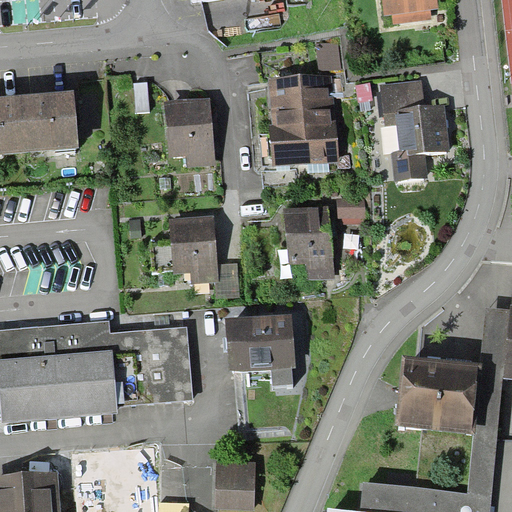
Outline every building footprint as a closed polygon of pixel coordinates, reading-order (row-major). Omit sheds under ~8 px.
[(382,0),(384,18),(393,18),(394,26),(431,22),(430,12),(438,12),(436,0),(382,0)] [(338,43),(317,46),(320,71),(341,69),(338,43)] [(332,79),(269,84),(270,100),(272,135),(261,136),(264,167),(274,166),(274,170),(340,165),(338,142),(337,143),(332,79)] [(421,82),(378,86),(382,130),(397,128),(400,154),(391,155),(394,182),(427,179),(425,155),(450,153),(445,106),(424,109),(421,82)] [(24,96),(0,97),(0,155),(78,149),(73,92),(24,96)] [(210,99),(167,102),(170,159),(189,158),(189,169),(214,168),(211,126),(210,99)] [(287,170),(262,173),(265,199),(290,197),(287,170)] [(338,201),(339,220),(366,218),(365,199),(338,201)] [(308,283),(336,281),(331,208),(283,212),(288,268),(307,267),(308,283)] [(215,237),(213,219),(171,222),(174,276),(192,275),(193,284),(218,283),(217,267),(215,237)] [(240,266),(217,267),(218,283),(218,296),(242,295),(240,266)] [(511,291),(510,313),(503,378),(511,379),(511,291)] [(510,313),(486,310),(481,363),(475,434),(423,430),(417,487),(364,482),(362,511),(491,511),(503,378),(510,313)] [(279,320),(227,324),(230,377),(271,374),(272,388),(293,386),(292,371),(295,371),(291,320),(279,320)] [(12,332),(0,333),(0,421),(2,421),(3,426),(118,417),(117,408),(194,402),(188,331),(111,337),(110,324),(12,332)] [(435,359),(402,356),(396,427),(423,430),(475,434),(481,363),(435,359)] [(254,466),(217,465),(217,511),(253,511),(254,466)] [(78,511),(149,511),(148,466),(77,468),(78,511)] [(60,511),(57,474),(0,477),(0,511),(60,511)]
